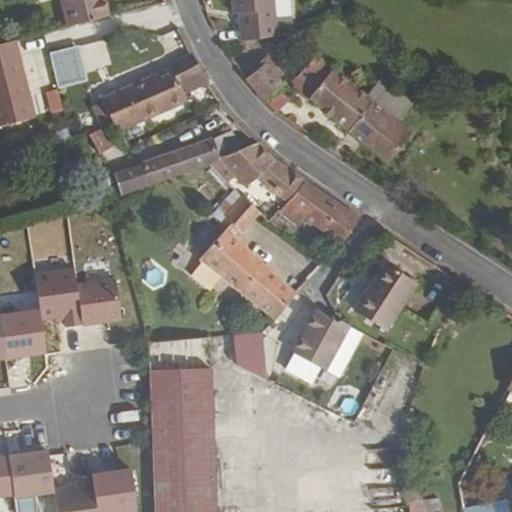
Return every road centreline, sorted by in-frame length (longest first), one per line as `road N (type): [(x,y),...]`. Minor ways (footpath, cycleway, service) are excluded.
road 1 (residential): [(511,293),(263,122),(218,68),(184,0)]
road 2 (unknown): [(386,207),(287,319)]
